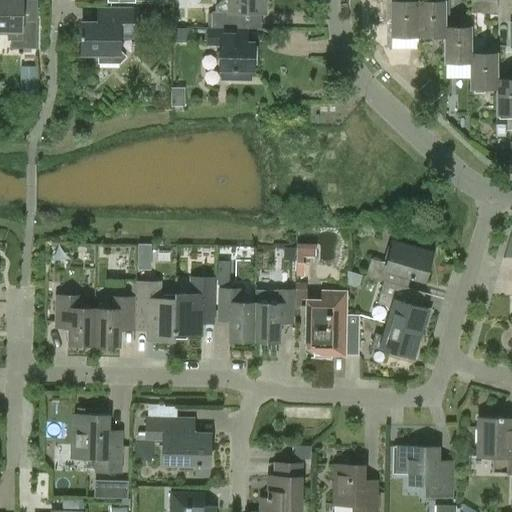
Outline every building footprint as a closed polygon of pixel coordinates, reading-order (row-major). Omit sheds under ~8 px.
[(0,0),(0,33),(7,33),(7,41),(10,41),(10,49),(36,50),(37,0),(36,0),(0,0)] [(215,7),(216,13),(212,13),(211,27),(239,28),(261,28),(261,13),(263,13),(263,0),(225,0),(226,1),(220,1),(215,7)] [(417,0),(391,0),(391,38),(418,38),(418,1),(417,0)] [(444,38),(445,28),(445,0),(434,0),(434,1),(418,1),(418,38),(444,38)] [(471,1),(471,14),(497,14),(497,1),(471,1)] [(126,58),(119,51),(119,37),(137,37),(137,10),(108,9),(108,23),(81,23),(81,55),(97,55),(97,65),(119,65),(126,58)] [(445,28),(444,38),(444,64),(470,64),(471,55),(471,18),(459,18),(459,28),(445,28)] [(240,42),(239,28),(211,27),(206,27),(206,46),(217,46),(218,70),(221,70),(221,82),(251,82),(252,70),(258,70),(258,46),(252,46),(252,42),(240,42)] [(486,55),(471,55),(470,64),(470,90),(495,90),(497,81),(497,44),(486,44),(486,55)] [(511,80),(497,81),(495,90),(495,116),(511,115),(511,80)] [(385,282),(407,288),(410,277),(413,278),(413,277),(424,280),(432,253),(394,242),(387,263),(371,258),(365,276),(385,282)] [(219,286),(233,287),(234,261),(220,261),(219,286)] [(175,293),(175,299),(175,333),(202,333),(202,310),(215,310),(216,278),(192,277),(191,293),(175,293)] [(135,296),(135,314),(148,314),(148,337),(175,338),(175,333),(175,299),(159,298),(160,282),(136,281),(135,296)] [(385,282),(382,295),(378,304),(386,306),(390,312),(387,323),(421,333),(423,325),(426,326),(431,309),(404,301),(408,288),(407,288),(385,282)] [(256,301),(255,301),(243,301),(243,289),(220,288),(219,313),(231,313),(230,339),(255,340),(256,301)] [(255,290),(255,301),(256,301),(255,340),(279,340),(280,315),(293,315),(293,289),(280,289),(280,291),(255,290)] [(359,316),(343,316),(344,294),(322,293),(322,302),(308,302),(306,355),(342,356),(358,356),(359,316)] [(95,344),(95,307),(80,307),(80,294),(56,294),(55,321),(69,322),(69,344),(95,344)] [(110,307),(95,307),(95,344),(121,345),(121,321),(135,322),(135,314),(135,296),(111,295),(110,307)] [(387,323),(383,336),(375,334),(371,346),(413,358),(421,333),(387,323)] [(109,415),(73,414),(72,445),(84,445),(83,457),(96,457),(96,471),(121,471),(122,445),(108,445),(109,415)] [(188,420),(165,419),(144,419),(144,441),(163,441),(162,465),(209,466),(210,435),(187,434),(188,420)] [(508,420),(478,419),(477,456),(492,457),(492,473),(511,473),(511,441),(507,442),(508,420)] [(438,448),(408,448),(392,447),(392,475),(407,475),(407,485),(425,485),(424,497),(451,497),(452,470),(438,470),(438,448)] [(295,448),(295,461),(309,461),(309,448),(295,448)] [(300,511),(301,464),(274,464),(274,477),(268,477),(268,500),(260,499),(259,511),(300,511)] [(364,466),(334,465),(333,504),(353,505),(352,511),(375,511),(376,494),(363,493),(364,466)] [(127,500),(128,482),(94,481),(93,499),(127,500)] [(204,494),(170,493),(169,511),(215,511),(216,506),(204,506),(204,494)]
